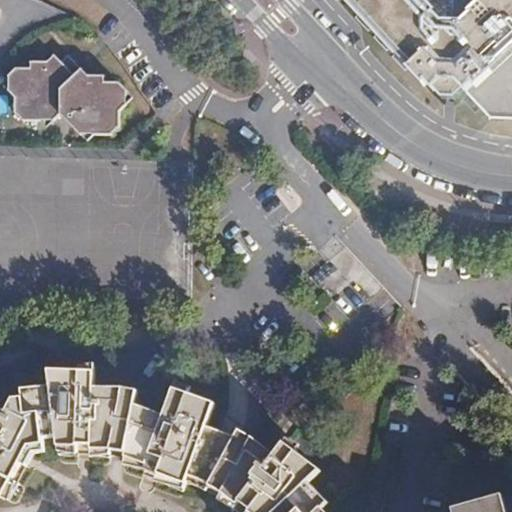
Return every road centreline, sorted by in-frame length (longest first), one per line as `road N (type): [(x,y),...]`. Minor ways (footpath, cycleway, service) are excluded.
road 1 (tertiary): [(241,0),(323,83),(404,136)]
road 2 (tertiary): [(404,136),(287,0)]
